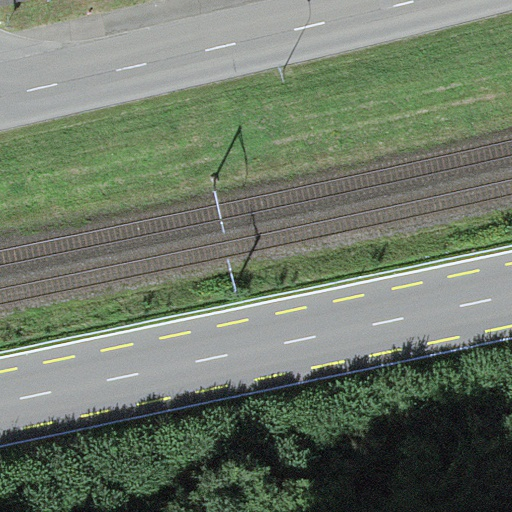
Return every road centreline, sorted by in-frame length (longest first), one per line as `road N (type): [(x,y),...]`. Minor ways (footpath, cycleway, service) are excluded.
road 1 (primary): [(511,286),(0,394)]
road 2 (unclassified): [(411,0),(0,96)]
